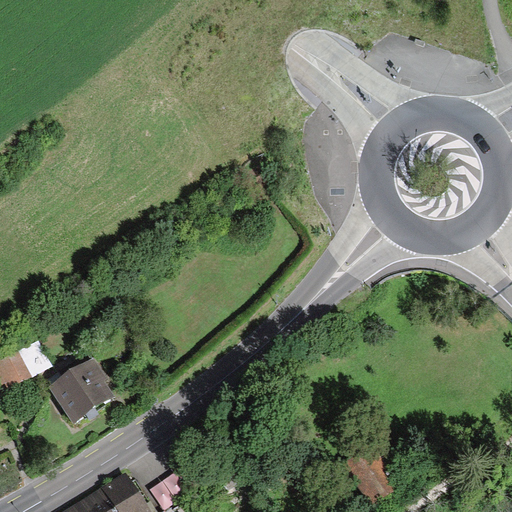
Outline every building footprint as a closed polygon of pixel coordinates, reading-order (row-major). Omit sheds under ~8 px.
[(0,362),(0,376),(7,392),(35,378),(22,351),(0,362)] [(70,377),(50,390),(74,427),(115,401),(105,385),(108,383),(95,361),(70,377)] [(341,466),(368,511),(371,511),(403,494),(375,447),(341,466)] [(188,465),(151,491),(165,511),(203,486),(188,465)] [(108,487),(92,498),(100,511),(150,511),(128,475),(108,487)] [(73,509),(68,511),(100,511),(92,498),(73,509)]
